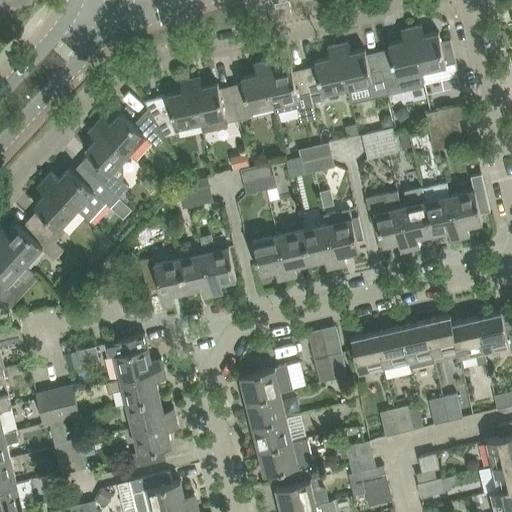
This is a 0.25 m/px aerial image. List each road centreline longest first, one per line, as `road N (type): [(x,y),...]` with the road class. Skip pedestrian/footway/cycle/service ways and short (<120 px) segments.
road 1 (residential): [(0,207),(106,88),(141,71),(182,53),(442,0)]
road 2 (residential): [(511,268),(234,321),(207,346),(207,389),(240,511)]
road 3 (tertiary): [(0,154),(89,57),(120,10)]
road 4 (residential): [(511,166),(472,0)]
road 5 (tertiary): [(77,0),(0,94)]
